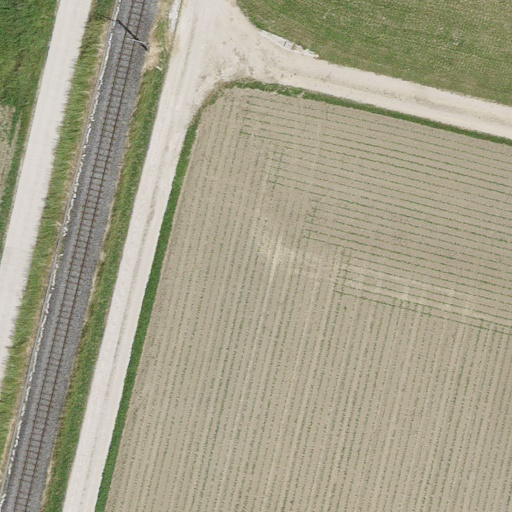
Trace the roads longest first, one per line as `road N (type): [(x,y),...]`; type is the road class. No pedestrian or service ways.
road 1 (track): [(198,0),(81,511)]
road 2 (unclassified): [(78,0),(0,333)]
